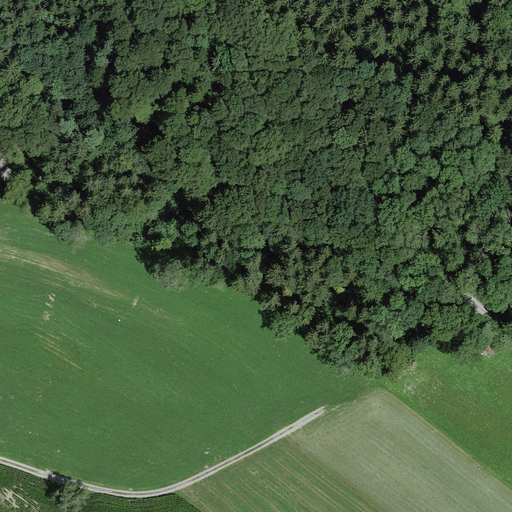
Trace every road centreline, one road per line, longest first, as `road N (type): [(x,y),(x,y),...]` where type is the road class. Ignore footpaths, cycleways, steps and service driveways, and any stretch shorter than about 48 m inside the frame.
road 1 (track): [(511,335),(385,231),(324,205),(120,153),(64,123),(0,52)]
road 2 (track): [(0,460),(94,489),(167,493),(318,413)]
